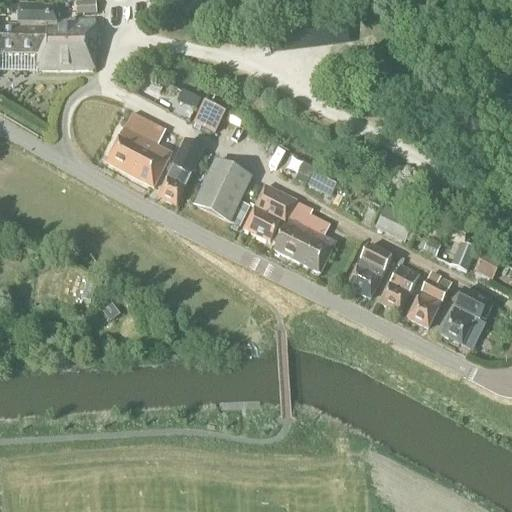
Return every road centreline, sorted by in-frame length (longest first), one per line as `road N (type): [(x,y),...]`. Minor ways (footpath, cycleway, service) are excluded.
road 1 (unclassified): [(511,396),(0,127)]
road 2 (track): [(295,195),(467,284)]
